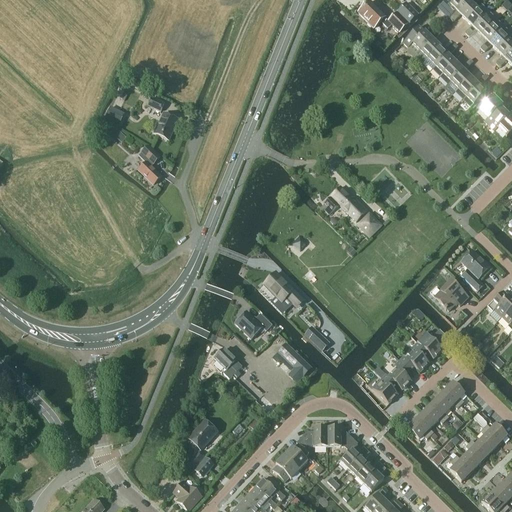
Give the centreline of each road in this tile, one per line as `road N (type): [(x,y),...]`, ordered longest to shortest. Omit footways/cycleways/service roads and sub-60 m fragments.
road 1 (residential): [(208,511),(301,411),(321,403),(350,409),(445,511)]
road 2 (secondary): [(161,308),(188,276),(243,143)]
road 3 (residential): [(511,421),(452,364),(398,418)]
road 4 (secondary): [(243,143),(300,0)]
road 5 (residential): [(77,469),(54,421),(0,366)]
